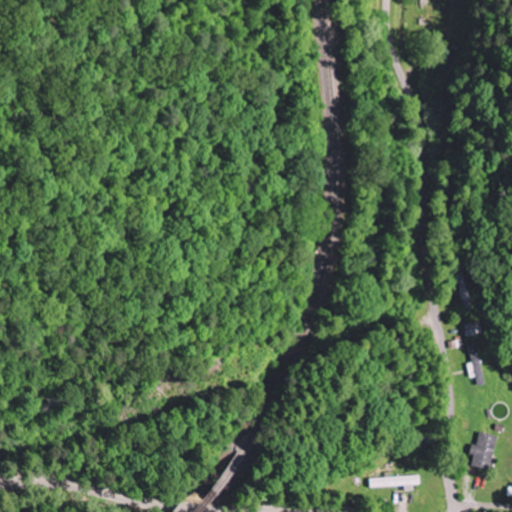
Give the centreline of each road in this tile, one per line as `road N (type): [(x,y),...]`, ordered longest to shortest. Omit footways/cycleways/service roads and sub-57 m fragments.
road 1 (residential): [(458,511),(402,0)]
road 2 (tertiary): [(0,484),(39,479),(229,511),(342,511)]
